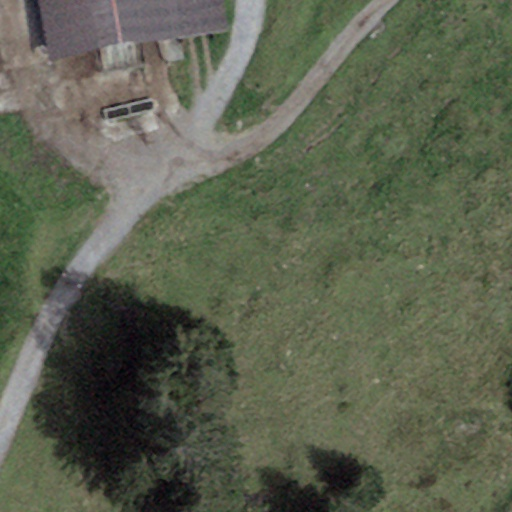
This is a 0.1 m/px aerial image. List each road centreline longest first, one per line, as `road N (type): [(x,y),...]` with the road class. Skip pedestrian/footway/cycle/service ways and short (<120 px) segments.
road 1 (track): [(249,0),(246,35),(229,75),(181,159),(60,295),(0,429)]
road 2 (track): [(181,159),(256,143),(384,0)]
road 3 (track): [(13,0),(25,65),(50,122),(139,203)]
